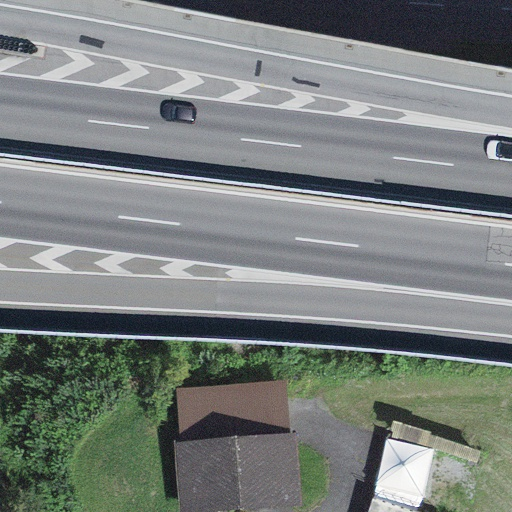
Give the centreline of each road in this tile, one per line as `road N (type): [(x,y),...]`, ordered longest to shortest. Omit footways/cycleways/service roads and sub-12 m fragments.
road 1 (motorway): [(511,122),(422,97),(0,21)]
road 2 (motorway): [(0,199),(511,266)]
road 3 (motorway): [(511,172),(0,110)]
road 4 (motorway): [(0,285),(511,316)]
road 5 (tertiary): [(375,0),(511,9)]
